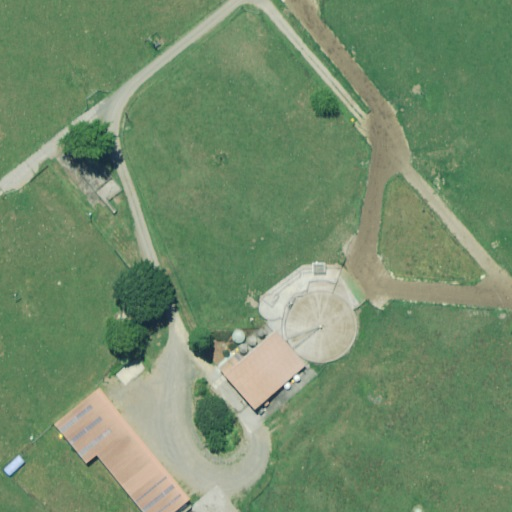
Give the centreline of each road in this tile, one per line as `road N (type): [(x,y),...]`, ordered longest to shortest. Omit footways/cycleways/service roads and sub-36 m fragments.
road 1 (track): [(241,0),(116,112),(113,136),(183,336),(252,422),(258,450),(250,469),(228,479),(199,467),(178,433),(176,385)]
road 2 (track): [(511,290),(390,284),(367,260),(388,148),(380,109),(295,0)]
road 3 (track): [(258,0),(511,289)]
road 4 (track): [(116,112),(0,195)]
